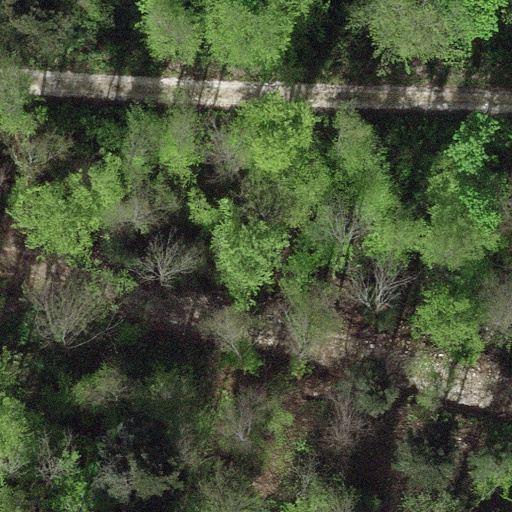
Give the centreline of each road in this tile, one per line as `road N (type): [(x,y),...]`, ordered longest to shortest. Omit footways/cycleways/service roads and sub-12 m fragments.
road 1 (track): [(0,255),(511,385)]
road 2 (track): [(511,98),(0,74)]
